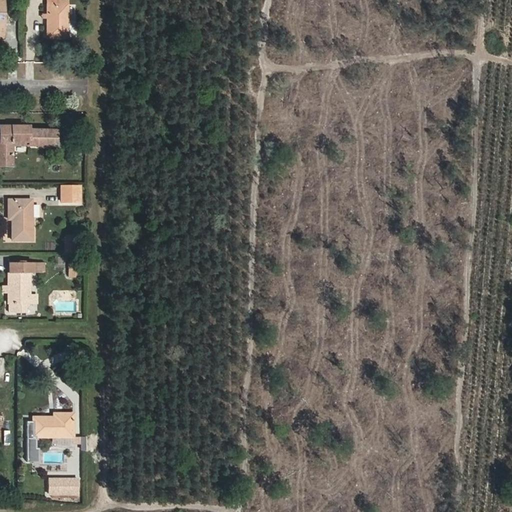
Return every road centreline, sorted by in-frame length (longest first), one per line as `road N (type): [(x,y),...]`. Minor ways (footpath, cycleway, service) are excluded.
road 1 (track): [(90,511),(105,502),(105,0)]
road 2 (track): [(265,0),(237,511)]
road 3 (track): [(261,69),(463,50),(511,69)]
road 4 (track): [(105,502),(224,511)]
